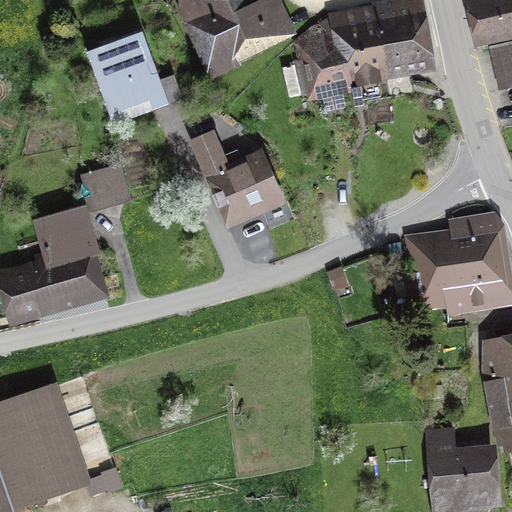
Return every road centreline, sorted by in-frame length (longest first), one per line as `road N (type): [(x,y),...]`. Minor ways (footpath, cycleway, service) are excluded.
road 1 (unclassified): [(495,169),(401,223),(283,271),(0,343)]
road 2 (secondary): [(495,169),(444,0)]
